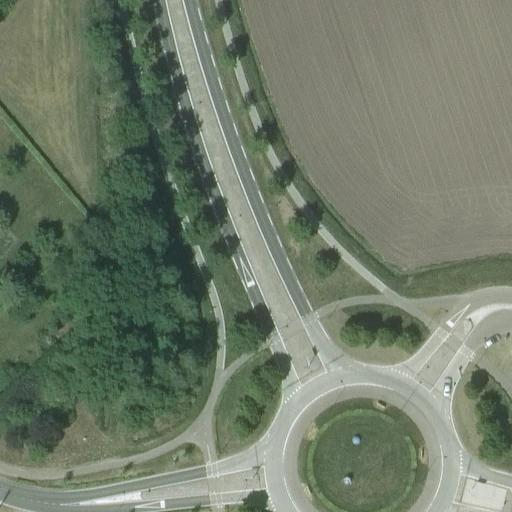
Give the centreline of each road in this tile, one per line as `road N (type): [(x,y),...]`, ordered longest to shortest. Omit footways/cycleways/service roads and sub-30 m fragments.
road 1 (primary): [(155,0),(214,196),(287,360),(298,405)]
road 2 (primary): [(350,378),(290,287),(243,174),(192,0)]
road 3 (tertiary): [(275,448),(63,505)]
road 4 (tertiary): [(63,505),(280,503)]
road 5 (unclassified): [(498,305),(460,314),(400,385)]
road 6 (unclassified): [(435,411),(498,305)]
